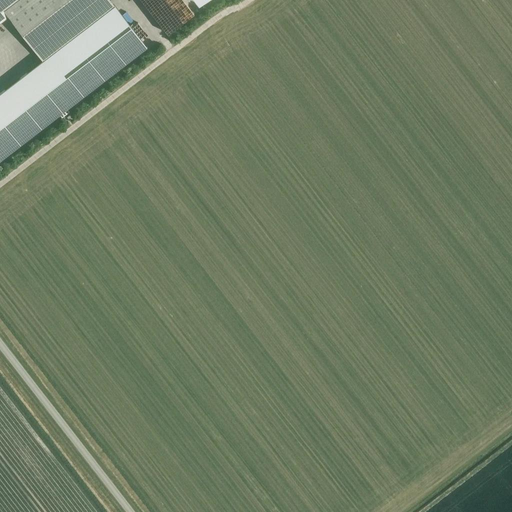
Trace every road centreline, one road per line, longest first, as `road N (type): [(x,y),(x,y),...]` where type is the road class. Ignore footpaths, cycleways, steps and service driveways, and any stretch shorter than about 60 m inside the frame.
road 1 (unknown): [(0,185),(249,0)]
road 2 (unclassified): [(120,511),(0,359)]
